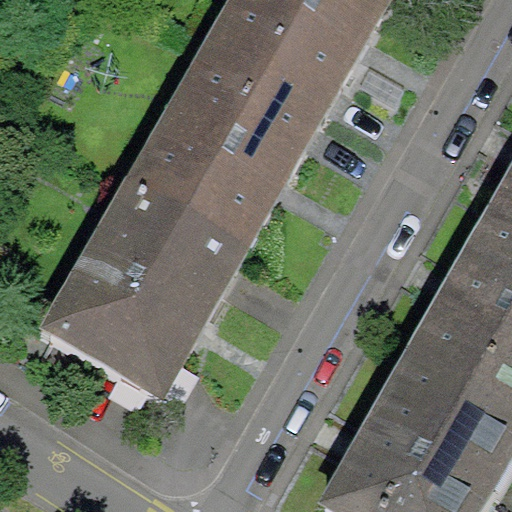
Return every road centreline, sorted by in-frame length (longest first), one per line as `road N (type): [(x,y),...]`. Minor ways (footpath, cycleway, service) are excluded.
road 1 (residential): [(232,511),(511,8)]
road 2 (residential): [(0,437),(112,511)]
